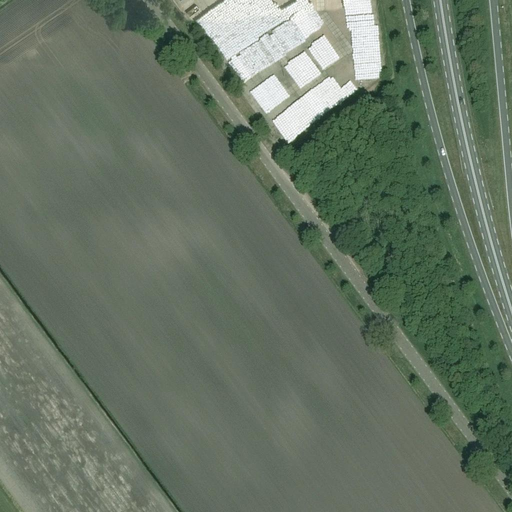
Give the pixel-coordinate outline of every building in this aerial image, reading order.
[(292,7),(298,15),(301,13),(295,5),(292,7)] [(241,30),(252,25),(248,16),(237,21),(241,30)] [(294,47),(288,35),(284,37),(279,27),(271,31),(282,53),(294,47)] [(265,76),(270,73),(263,62),(258,65),(265,76)] [(271,88),(274,85),(267,76),(263,79),(271,88)] [(357,84),(347,90),(352,98),(362,92),(357,84)]
